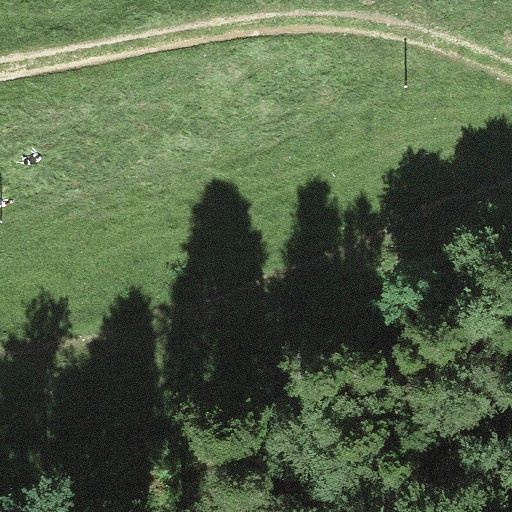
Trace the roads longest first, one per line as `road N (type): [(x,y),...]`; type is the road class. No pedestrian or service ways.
road 1 (track): [(511,184),(157,314),(0,352)]
road 2 (track): [(0,66),(322,19),(422,35),(511,72)]
